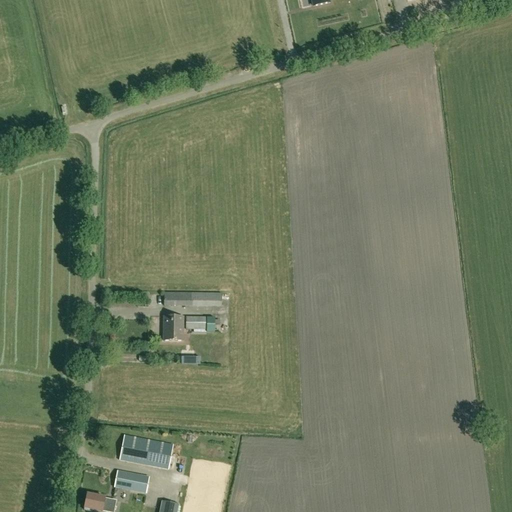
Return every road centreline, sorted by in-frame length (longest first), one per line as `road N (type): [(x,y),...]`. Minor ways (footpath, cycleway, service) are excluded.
road 1 (unclassified): [(95,124),(510,0)]
road 2 (unclassified): [(68,511),(86,374),(95,124)]
